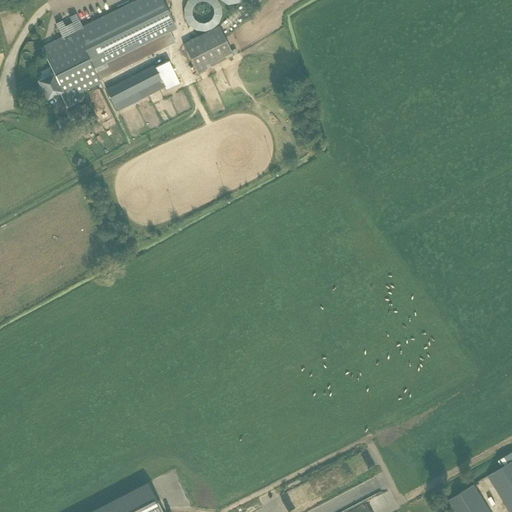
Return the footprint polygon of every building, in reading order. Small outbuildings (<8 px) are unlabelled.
[(67,107),(72,105),(82,100),(85,95),(83,91),(96,85),(100,83),(99,80),(175,42),(170,32),(177,28),(162,0),(136,0),(51,43),(42,47),(52,69),(50,70),(52,74),(38,81),(47,100),(58,94),(61,101),(64,100),(67,107)] [(198,75),(220,64),(234,57),(218,26),(182,44),(198,75)] [(180,83),(168,59),(149,68),(149,67),(106,90),(113,104),(161,80),(166,90),(180,83)] [(69,112),(73,119),(89,110),(86,104),(69,112)] [(511,511),(511,459),(487,475),(508,511),(511,511)] [(491,511),(473,483),(445,500),(452,511),(491,511)] [(161,511),(147,484),(91,511),(161,511)]
